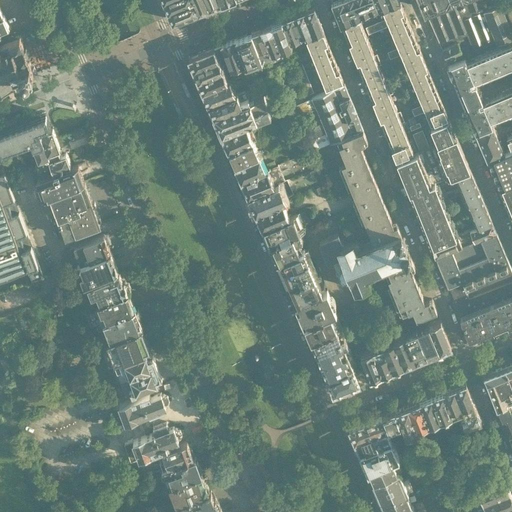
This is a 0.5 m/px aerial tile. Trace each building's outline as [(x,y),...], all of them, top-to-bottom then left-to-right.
[(193,0),(163,0),(168,10),(193,0)] [(193,0),(168,10),(172,18),(175,19),(198,10),(193,0)] [(209,6),(206,0),(193,0),(198,10),(209,6)] [(338,13),(341,22),(351,19),(343,0),(332,0),(338,13)] [(361,13),(355,0),(343,0),(351,19),(359,16),(358,16),(360,15),(361,13)] [(373,19),(365,0),(355,0),(361,13),(360,15),(367,16),(369,21),(373,19)] [(380,8),(376,0),(365,0),(373,19),(378,17),(376,11),(383,9),(382,7),(380,8)] [(411,29),(404,10),(399,0),(390,4),(382,7),(383,9),(394,36),(411,29)] [(420,0),(424,8),(425,8),(445,0),(420,0)] [(481,4),(489,0),(445,0),(425,8),(441,46),(463,37),(470,55),(497,44),(481,4)] [(511,37),(511,33),(498,0),(489,0),(481,4),(497,44),(511,37)] [(314,7),(303,11),(312,35),(323,31),(314,7)] [(8,26),(4,15),(3,15),(0,8),(0,33),(9,30),(8,26)] [(312,35),(303,11),(292,16),(301,37),(302,40),(306,38),(307,38),(307,37),(312,35)] [(292,16),(281,20),(290,42),(300,38),(301,37),(292,16)] [(351,19),(341,22),(345,33),(353,52),(370,45),(359,16),(351,19)] [(365,27),(368,34),(387,26),(384,19),(365,27)] [(281,20),(271,24),(281,49),(282,49),(283,50),(283,49),(291,45),(290,42),(281,20)] [(271,24),(252,31),(262,59),(264,63),(272,60),(283,56),(281,49),(271,24)] [(411,29),(394,36),(406,64),(423,57),(411,29)] [(252,31),(236,38),(247,65),(262,59),(252,31)] [(333,55),(328,41),(323,31),(312,35),(307,37),(307,38),(306,38),(310,48),(308,49),(312,60),(315,58),(316,62),(333,55)] [(21,37),(20,36),(0,43),(0,86),(12,82),(12,83),(14,82),(13,81),(35,73),(34,72),(33,73),(28,58),(30,57),(29,56),(28,57),(25,48),(26,48),(26,47),(24,47),(20,37),(21,37)] [(248,68),(247,65),(236,38),(221,43),(222,44),(221,44),(226,55),(229,62),(230,65),(234,76),(242,73),(242,71),(248,68)] [(441,48),(446,58),(460,52),(461,52),(457,41),(441,48)] [(511,41),(491,51),(499,71),(511,65),(511,41)] [(370,45),(353,52),(365,81),(382,74),(378,64),(381,63),(377,53),(374,54),(370,45)] [(189,56),(194,68),(219,57),(214,46),(189,56)] [(387,51),(390,58),(400,54),(397,47),(387,51)] [(491,51),(467,61),(466,61),(469,68),(474,79),(478,80),(499,71),(491,51)] [(460,52),(446,58),(445,58),(447,64),(463,58),(461,53),(460,52)] [(309,94),(314,92),(299,55),(294,57),(309,94)] [(333,55),(316,62),(318,67),(315,68),(319,78),(322,77),(326,87),(343,80),(333,55)] [(219,57),(194,68),(198,78),(223,68),(219,57)] [(423,57),(406,64),(418,93),(435,86),(423,57)] [(463,58),(447,64),(452,75),(469,68),(466,61),(467,61),(465,57),(463,58)] [(223,68),(198,78),(203,89),(228,79),(227,78),(223,68)] [(474,79),(469,68),(452,75),(456,85),(461,95),(462,97),(479,90),(475,81),(471,83),(470,80),(474,79)] [(382,74),(365,81),(376,109),(393,102),(390,93),(393,92),(388,81),(386,82),(382,74)] [(399,80),(402,87),(412,83),(409,76),(399,80)] [(228,79),(203,89),(209,103),(236,93),(236,92),(232,84),(231,80),(230,78),(230,77),(227,78),(228,79)] [(363,129),(345,85),(344,83),(308,98),(300,101),(293,104),(295,108),(298,115),(316,108),(326,132),(308,139),(313,150),(337,140),(363,129)] [(435,86),(418,93),(430,121),(447,114),(435,86)] [(236,93),(209,103),(214,114),(250,100),(246,89),(237,92),(236,92),(236,93)] [(479,90),(462,97),(476,130),(493,123),(492,123),(491,120),(490,120),(483,103),(480,104),(479,101),(483,99),(479,90)] [(483,102),(483,99),(479,101),(480,104),(483,103),(490,120),(491,120),(511,111),(511,101),(507,90),(486,98),(483,102)] [(250,100),(214,114),(222,133),(271,113),(263,95),(254,99),(253,98),(250,100)] [(393,102),(376,109),(390,142),(397,139),(398,140),(407,136),(401,121),(404,120),(400,110),(397,111),(393,102)] [(411,108),(414,115),(424,111),(421,104),(411,108)] [(46,113),(0,129),(0,191),(27,266),(32,279),(43,275),(8,181),(0,158),(0,147),(4,146),(5,148),(31,139),(34,145),(56,137),(53,127),(49,129),(49,127),(51,127),(46,113)] [(424,127),(432,144),(456,134),(450,120),(449,117),(430,125),(431,125),(424,127)] [(411,130),(421,126),(419,122),(409,126),(411,130)] [(493,123),(476,130),(482,144),(498,137),(498,135),(493,123)] [(223,135),(229,150),(253,140),(246,125),(223,135)] [(362,149),(361,144),(365,142),(364,138),(366,137),(363,129),(337,140),(337,141),(342,139),(344,143),(339,145),(344,156),(362,149)] [(429,146),(422,129),(412,133),(419,150),(427,147),(429,146)] [(470,166),(456,134),(432,144),(432,145),(429,146),(427,147),(433,163),(439,179),(441,178),(454,173),(470,166)] [(407,136),(398,140),(397,139),(390,142),(396,157),(416,148),(411,138),(409,139),(407,136)] [(56,137),(34,145),(28,147),(33,160),(42,157),(48,172),(71,163),(66,151),(61,153),(59,146),(60,146),(56,137)] [(498,137),(482,144),(488,158),(504,151),(500,141),(498,140),(500,139),(498,137)] [(253,140),(229,150),(236,165),(259,154),(253,140)] [(439,179),(433,163),(427,147),(419,150),(397,159),(410,191),(435,180),(439,179)] [(511,147),(511,148),(504,151),(488,158),(492,169),(496,177),(497,179),(499,184),(499,186),(511,181),(511,147)] [(378,185),(362,149),(344,156),(335,160),(343,177),(346,176),(353,192),(349,193),(351,197),(352,200),(355,198),(358,203),(381,194),(378,185)] [(268,168),(262,153),(259,154),(236,165),(242,179),(266,169),(268,168)] [(43,196),(84,181),(85,181),(81,171),(81,170),(78,163),(37,178),(43,196)] [(274,166),(268,168),(266,169),(242,179),(249,195),(275,185),(278,183),(281,182),(274,166)] [(459,182),(474,176),(470,166),(454,173),(459,182)] [(319,168),(313,170),(310,172),(312,179),(322,175),(319,168)] [(477,184),(474,176),(459,182),(462,190),(477,184)] [(288,199),(295,196),(288,179),(281,182),(278,183),(275,185),(249,195),(256,212),(282,201),(288,199)] [(439,190),(435,180),(410,191),(413,200),(439,190)] [(84,181),(43,196),(48,210),(90,195),(85,182),(84,182),(84,181)] [(511,181),(499,186),(511,215),(511,181)] [(477,184),(462,190),(466,199),(481,193),(477,184)] [(418,212),(443,202),(439,190),(413,200),(418,212)] [(0,274),(25,265),(26,267),(27,266),(0,191),(0,274)] [(481,193),(466,199),(470,209),(485,203),(481,193)] [(392,221),(390,215),(381,194),(358,203),(374,242),(400,231),(396,221),(396,220),(395,220),(394,220),(392,221)] [(92,201),(90,195),(48,210),(55,229),(56,228),(60,238),(76,232),(78,233),(85,231),(85,229),(90,227),(92,228),(95,227),(96,225),(100,223),(99,222),(101,220),(99,215),(97,215),(94,208),(96,205),(94,201),(92,201)] [(289,216),(286,210),(282,201),(256,212),(263,228),(289,217),(289,216)] [(443,202),(418,212),(423,223),(448,213),(443,202)] [(485,203),(470,209),(473,217),(488,211),(485,203)] [(488,211),(473,217),(477,226),(492,220),(488,211)] [(289,217),(263,228),(269,244),(300,231),(298,226),(303,224),(301,221),(303,220),(299,212),(289,216),(289,217)] [(448,213),(423,223),(427,235),(453,225),(448,213)] [(492,220),(477,226),(469,229),(474,240),(497,231),(492,220)] [(453,225),(427,235),(431,245),(456,234),(453,225)] [(456,234),(431,245),(436,256),(474,240),(469,229),(456,234)] [(300,231),(269,244),(276,259),(299,250),(296,241),(303,238),(300,231)] [(366,274),(387,266),(411,257),(400,231),(374,242),(374,243),(361,248),(358,241),(356,240),(353,241),(344,244),(343,241),(341,240),(339,235),(325,241),(324,239),(319,241),(328,262),(332,260),(336,269),(335,269),(338,274),(342,284),(352,280),(355,287),(354,287),(355,288),(355,289),(357,288),(356,288),(368,283),(370,283),(366,274)] [(509,260),(497,231),(474,240),(436,256),(442,272),(447,282),(460,277),(463,286),(511,266),(509,260)] [(70,246),(74,257),(78,255),(81,262),(111,251),(107,243),(111,241),(108,233),(104,234),(104,233),(70,246)] [(338,233),(324,239),(325,241),(339,235),(338,233)] [(304,248),(299,250),(276,259),(295,304),(299,302),(301,307),(297,309),(304,324),(330,313),(335,311),(336,310),(327,288),(322,290),(304,248)] [(111,251),(81,262),(77,263),(81,273),(85,282),(118,269),(111,251)] [(78,255),(74,257),(71,258),(73,264),(77,263),(81,262),(78,255)] [(411,257),(387,266),(391,277),(388,279),(395,295),(419,286),(412,270),(414,269),(415,269),(415,268),(415,267),(411,257)] [(511,280),(469,297),(465,289),(511,269),(511,267),(511,266),(463,286),(460,277),(447,282),(470,339),(511,322),(511,280)] [(121,278),(119,273),(86,286),(93,305),(128,291),(129,291),(131,287),(129,282),(126,281),(125,278),(123,277),(121,278)] [(85,284),(71,289),(72,292),(78,290),(79,288),(86,286),(85,284)] [(419,286),(395,295),(403,314),(413,310),(417,319),(437,311),(433,300),(432,300),(432,299),(431,299),(430,299),(425,301),(419,286)] [(107,318),(135,308),(131,299),(128,291),(93,305),(85,308),(90,324),(99,321),(107,318)] [(142,327),(138,316),(141,315),(138,307),(135,308),(107,318),(99,321),(101,327),(106,340),(109,339),(142,327)] [(382,329),(388,327),(380,310),(374,312),(382,329)] [(330,313),(304,324),(311,339),(337,328),(342,326),(335,311),(330,313)] [(440,318),(428,323),(439,349),(451,344),(440,318)] [(428,323),(416,328),(427,354),(439,349),(428,323)] [(150,347),(146,337),(142,327),(109,339),(106,340),(103,341),(107,352),(111,350),(114,361),(124,357),(150,347)] [(337,328),(311,339),(316,351),(346,338),(344,334),(340,335),(337,328)] [(416,328),(405,332),(415,359),(427,354),(416,328)] [(415,359),(405,332),(393,337),(394,339),(404,363),(415,359)] [(347,352),(351,350),(349,346),(352,345),(349,337),(346,338),(316,351),(321,363),(347,352)] [(404,363),(394,339),(383,343),(393,368),(404,363)] [(383,343),(371,348),(381,372),(393,368),(383,343)] [(360,352),(361,354),(363,360),(370,377),(381,372),(371,348),(360,352)] [(125,359),(124,357),(114,361),(121,378),(156,364),(152,354),(148,356),(146,351),(125,359)] [(327,375),(353,364),(350,356),(351,356),(349,351),(347,352),(321,363),(327,375)] [(363,360),(359,361),(353,364),(360,381),(370,377),(363,360)] [(162,380),(156,364),(121,378),(123,384),(127,394),(137,391),(136,389),(162,380)] [(353,364),(327,375),(334,391),(360,381),(353,364)] [(511,381),(506,366),(496,369),(507,395),(511,392),(511,381)] [(484,374),(497,406),(508,402),(509,401),(507,395),(496,369),(484,374)] [(466,381),(453,386),(463,410),(464,413),(476,408),(466,381)] [(453,386),(442,390),(451,414),(463,410),(453,386)] [(453,418),(451,414),(442,390),(430,395),(439,419),(443,428),(445,434),(450,432),(446,421),(453,418)] [(128,399),(119,402),(126,420),(138,416),(138,415),(148,411),(150,417),(163,412),(161,406),(166,405),(165,403),(167,402),(169,398),(167,394),(163,393),(162,393),(161,391),(151,395),(150,391),(128,399)] [(430,395),(419,400),(428,423),(439,419),(430,395)] [(419,400),(407,405),(416,427),(417,427),(428,423),(419,400)] [(511,411),(508,402),(497,406),(502,418),(503,417),(506,422),(503,423),(506,428),(508,427),(510,433),(508,433),(511,442),(511,411)] [(416,427),(407,405),(395,409),(401,423),(406,435),(412,433),(418,431),(417,427),(416,427)] [(476,408),(464,413),(461,415),(465,426),(481,420),(476,408)] [(395,409),(381,415),(385,424),(386,427),(386,429),(387,428),(401,423),(395,409)] [(381,415),(352,426),(350,430),(355,440),(382,429),(380,426),(385,424),(381,415)] [(169,442),(178,438),(178,437),(180,436),(182,432),(180,428),(177,426),(174,427),(174,425),(169,427),(167,422),(153,426),(155,432),(145,436),(145,435),(133,440),(124,443),(131,461),(140,458),(146,456),(154,453),(159,451),(170,446),(169,442)] [(382,429),(355,440),(360,452),(375,446),(392,440),(387,428),(386,429),(386,427),(382,429)] [(427,441),(423,429),(418,431),(412,433),(414,437),(422,433),(426,443),(428,442),(427,441)] [(187,440),(170,446),(159,451),(161,454),(157,456),(156,454),(154,453),(146,456),(152,472),(154,472),(159,469),(161,469),(169,466),(193,456),(187,440)] [(369,471),(396,459),(399,458),(392,440),(375,446),(360,452),(368,471),(369,471)] [(195,456),(193,456),(169,466),(161,469),(161,470),(162,472),(162,474),(164,476),(168,485),(171,484),(201,472),(201,471),(201,469),(200,465),(198,463),(195,456)] [(397,472),(399,471),(401,470),(396,459),(369,471),(373,481),(373,482),(397,472)] [(373,482),(373,481),(372,482),(382,504),(383,504),(406,494),(410,492),(411,491),(410,489),(412,488),(408,477),(403,479),(399,471),(397,472),(373,482)] [(171,484),(168,485),(166,485),(170,495),(171,494),(175,504),(178,503),(209,491),(208,489),(209,489),(209,488),(209,487),(208,486),(208,485),(208,484),(207,483),(206,482),(205,481),(203,477),(203,478),(201,472),(171,484)] [(477,488),(478,488),(483,500),(510,490),(505,477),(477,488)] [(49,482),(44,484),(46,492),(52,490),(49,482)] [(209,491),(178,503),(181,511),(207,511),(219,507),(215,497),(214,498),(211,490),(209,491)] [(511,495),(510,490),(483,500),(487,511),(489,511),(493,511),(493,510),(511,502),(511,495)] [(406,494),(383,504),(386,511),(419,511),(415,503),(410,492),(406,494)] [(511,511),(511,502),(493,510),(493,511),(511,511)]
